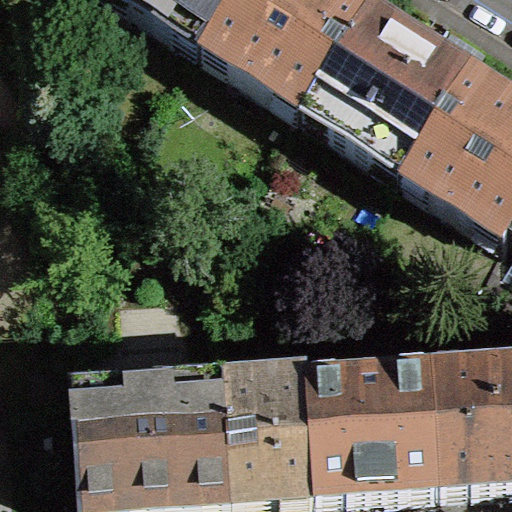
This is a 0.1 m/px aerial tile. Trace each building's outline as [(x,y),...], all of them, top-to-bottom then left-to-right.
[(200,65),(241,0),(99,0),(99,1),(200,65)] [(300,130),(368,24),(330,0),(241,0),(200,65),(300,130)] [(300,130),(401,194),(468,89),(392,39),(368,24),(300,130)] [(511,242),(511,116),(492,104),(468,89),(401,194),(501,259),(511,242)] [(511,379),(430,385),(439,505),(465,503),(471,503),(471,505),(511,501),(511,379)] [(430,385),(305,394),(313,511),(375,511),(406,510),(406,508),(439,505),(430,385)] [(305,389),(223,396),(231,511),(313,511),(305,394),(305,389)] [(73,407),(80,511),(231,511),(223,396),(73,407)]
